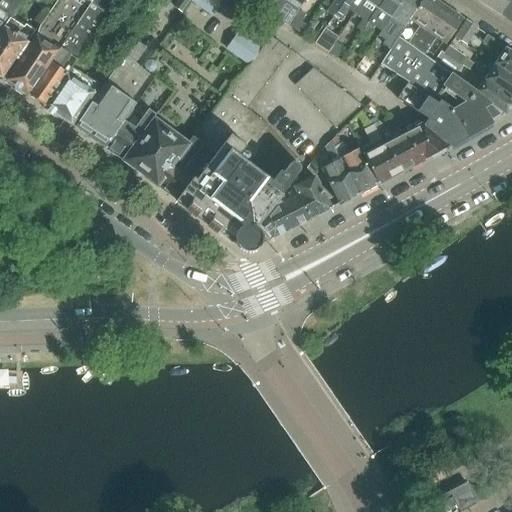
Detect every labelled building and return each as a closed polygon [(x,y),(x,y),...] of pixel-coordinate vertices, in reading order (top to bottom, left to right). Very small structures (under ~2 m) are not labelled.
[(0,0),(0,36),(11,20),(24,0),(0,0)] [(26,94),(28,96),(90,5),(83,0),(57,0),(36,33),(3,79),(14,86),(15,91),(22,95),(26,94)] [(83,0),(90,5),(107,16),(117,0),(83,0)] [(223,1),(221,0),(191,0),(212,15),(223,1)] [(271,0),(265,0),(261,7),(274,17),(284,1),(281,0),(277,0),(276,3),(271,0)] [(354,13),(363,0),(344,0),(334,14),(341,19),(348,9),(354,13)] [(382,0),(378,8),(391,17),(402,0),(382,0)] [(402,0),(391,17),(378,36),(386,40),(383,45),(390,49),(398,37),(422,0),(402,0)] [(435,0),(422,0),(398,37),(415,49),(423,38),(445,6),(435,0)] [(500,15),(510,0),(485,0),(483,4),(500,15)] [(511,0),(510,0),(500,15),(511,23),(511,0)] [(284,1),(274,17),(278,19),(288,26),(290,22),(298,10),(287,4),(284,1)] [(107,16),(90,5),(28,96),(44,107),(70,69),(107,16)] [(415,49),(424,55),(436,37),(446,44),(463,19),(445,6),(423,38),(415,49)] [(305,15),(298,10),(290,22),(288,26),(301,34),(306,26),(301,22),(305,15)] [(0,76),(3,79),(35,34),(25,26),(23,29),(11,20),(0,36),(0,76)] [(466,21),(455,37),(465,44),(476,28),(466,21)] [(259,50),(238,34),(227,48),(248,64),(251,61),(258,52),(259,50)] [(315,43),(314,44),(328,53),(328,52),(330,50),(335,43),(321,34),(317,40),(315,43)] [(258,52),(279,67),(284,61),(283,60),(271,51),(278,42),(271,37),(270,37),(269,37),(259,50),(258,52)] [(500,116),(501,113),(477,93),(475,92),(424,55),(415,49),(398,37),(390,49),(380,64),(408,83),(397,99),(428,119),(423,126),(450,146),(492,122),(491,121),(500,116)] [(105,147),(106,148),(123,123),(130,127),(145,106),(161,83),(140,67),(151,52),(135,41),(75,128),(90,139),(91,137),(95,140),(97,142),(102,145),(104,146),(105,147)] [(289,51),(278,42),(271,51),(283,60),(289,51)] [(495,64),(511,75),(511,51),(506,48),(495,64)] [(251,61),(271,77),(279,67),(258,52),(251,61)] [(374,67),(363,59),(355,70),(355,71),(366,79),(374,67)] [(243,71),(264,87),(271,77),(251,61),(248,64),(243,71)] [(511,75),(495,64),(485,80),(511,99),(511,75)] [(101,88),(70,69),(44,107),(46,111),(53,116),(58,116),(75,128),(101,88)] [(313,69),(295,85),(303,94),(322,76),(313,69)] [(236,80),(257,96),(264,87),(243,71),(236,80)] [(322,76),(303,94),(311,103),(332,83),(322,76)] [(236,80),(226,94),(247,110),(257,96),(236,80)] [(503,115),(511,110),(511,99),(485,80),(477,93),(501,113),(503,115)] [(342,91),(332,83),(311,103),(319,111),(342,91)] [(351,98),(342,91),(319,111),(328,120),(345,104),(351,98)] [(298,165),(297,164),(300,160),(286,146),(268,126),(247,110),(226,94),(192,137),(215,153),(197,178),(194,176),(178,199),(177,200),(176,201),(187,210),(185,212),(195,219),(196,217),(210,228),(209,230),(218,237),(220,235),(231,243),(235,243),(235,244),(236,245),(237,247),(238,248),(240,250),(242,251),(245,253),(247,253),(249,253),(251,253),(253,252),(255,252),(256,250),(258,249),(259,248),(260,246),(261,245),(270,240),(260,227),(278,204),(293,186),(292,185),(289,183),(298,172),(299,172),(299,171),(299,170),(299,168),(299,167),(299,166),(298,165)] [(361,105),(351,98),(345,104),(353,112),(361,105)] [(345,104),(328,120),(335,129),(353,112),(345,104)] [(151,120),(155,116),(148,111),(135,130),(130,127),(123,123),(106,148),(124,160),(152,121),(151,120)] [(186,146),(152,121),(124,160),(131,166),(129,168),(142,178),(144,176),(156,185),(186,146)] [(401,172),(421,161),(405,129),(391,136),(387,130),(379,123),(373,126),(378,136),(382,134),(401,172)] [(450,146),(423,126),(422,125),(409,132),(405,129),(421,161),(431,156),(450,146)] [(378,136),(373,126),(364,130),(371,143),(359,149),(378,184),(401,172),(382,134),(378,136)] [(359,149),(348,155),(342,144),(340,145),(336,136),(330,142),(333,147),(358,194),(378,184),(359,149)] [(215,153),(192,137),(190,140),(186,146),(156,185),(176,198),(175,200),(177,200),(178,199),(194,176),(197,178),(215,153)] [(326,150),(333,163),(321,169),(339,204),(358,194),(333,147),(326,150)] [(293,186),(310,220),(331,209),(314,177),(301,184),(300,180),(298,179),(292,185),(293,186)] [(291,230),(310,220),(293,186),(278,204),(291,230)] [(291,230),(278,204),(260,227),(270,240),(270,241),(291,230)] [(425,505),(424,506),(427,511),(462,511),(478,504),(466,483),(448,493),(425,505)]
